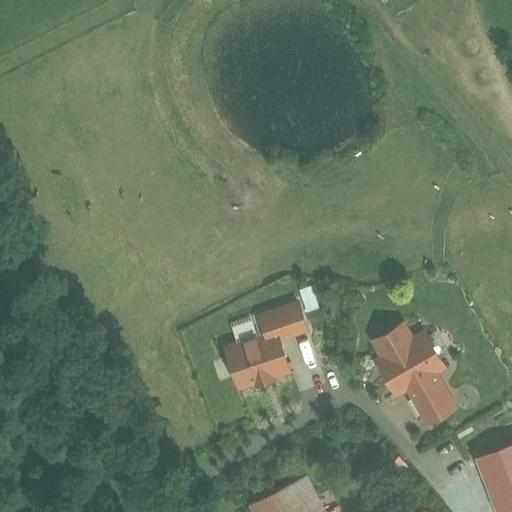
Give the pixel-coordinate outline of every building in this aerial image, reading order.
[(263,311),(269,329),(281,325),(283,333),(307,325),(299,299),(263,311)] [(425,331),(413,338),(404,322),(376,338),(385,354),(380,357),(398,389),(409,383),(429,418),(454,403),(434,368),(444,363),(425,331)] [(269,329),(227,344),(241,384),(295,366),(283,333),(281,325),(269,329)] [(385,466),(394,477),(410,465),(401,454),(385,466)] [(325,511),(307,475),(252,502),(256,511),(325,511)]
